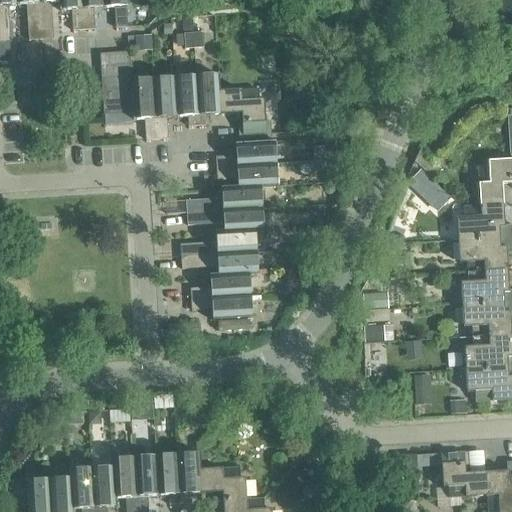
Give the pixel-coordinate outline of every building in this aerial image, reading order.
[(15,0),(0,0),(0,43),(9,43),(7,11),(5,11),(4,7),(16,6),(15,0)] [(37,0),(15,0),(16,6),(27,5),(28,10),(26,10),(28,42),(40,41),(37,0)] [(37,0),(40,41),(52,40),(50,8),(49,8),(48,4),(58,3),(59,3),(59,0),(37,0)] [(80,0),(59,0),(59,3),(58,3),(59,12),(70,11),(72,32),(83,31),(80,0)] [(102,0),(80,0),(83,31),(94,30),(92,10),(103,9),(102,0)] [(124,0),(102,0),(103,9),(113,9),(115,29),(127,28),(124,0)] [(192,21),(181,22),(182,33),(193,33),(192,21)] [(201,34),(192,35),(193,49),(202,49),(201,34)] [(193,49),(192,35),(183,35),(184,50),(193,49)] [(150,37),(133,37),(133,52),(151,51),(150,37)] [(99,55),(100,67),(129,65),(128,53),(99,55)] [(100,67),(100,79),(129,77),(129,65),(100,67)] [(100,79),(101,91),(130,89),(129,82),(130,82),(129,77),(100,79)] [(218,77),(195,78),(198,127),(209,126),(209,117),(219,116),(218,93),(219,93),(218,77)] [(195,78),(173,79),(176,119),(187,118),(187,128),(198,127),(195,78)] [(173,79),(152,81),(156,141),(167,140),(165,119),(176,119),(173,79)] [(131,101),(131,114),(132,121),(143,121),(145,141),(156,141),(152,81),(130,82),(129,82),(130,89),(131,101)] [(101,91),(102,103),(131,101),(130,89),(101,91)] [(257,90),(219,93),(218,93),(219,116),(240,115),(241,124),(237,124),(238,137),(270,135),(269,122),(264,123),(263,101),(257,101),(257,90)] [(103,115),(131,114),(131,101),(102,103),(103,115)] [(214,158),(215,169),(275,166),(274,143),(234,146),(235,157),(214,158)] [(477,169),(479,207),(479,208),(502,207),(501,185),(509,185),(510,189),(511,188),(511,156),(508,156),(509,162),(487,163),(487,168),(477,169)] [(322,163),(310,164),(310,173),(323,172),(322,163)] [(237,185),(237,189),(237,190),(260,188),(260,189),(277,188),(276,183),(275,166),(215,169),(216,180),(236,179),(237,185)] [(437,212),(448,201),(419,173),(408,184),(437,212)] [(331,186),(327,186),(324,189),(324,193),(327,195),(331,195),(334,192),(334,188),(331,186)] [(185,202),(185,215),(261,211),(260,189),(260,188),(237,190),(237,189),(220,190),(221,202),(217,202),(217,200),(185,202)] [(455,219),(457,242),(511,238),(511,226),(503,227),(502,207),(479,208),(479,207),(462,208),(463,219),(455,219)] [(222,223),(223,233),(223,234),(254,232),(254,233),(262,232),(261,211),(185,215),(186,227),(218,225),(218,223),(222,223)] [(179,246),(180,258),(255,254),(254,233),(254,232),(223,234),(223,233),(214,233),(215,246),(211,246),(211,244),(179,246)] [(466,264),(466,274),(506,271),(505,251),(511,250),(511,238),(457,242),(458,264),(466,264)] [(216,266),(217,276),(217,278),(248,276),(248,277),(257,276),(255,254),(180,258),(180,270),(212,268),(212,266),(216,266)] [(459,284),(461,306),(511,303),(511,291),(507,292),(506,271),(466,274),(467,284),(459,284)] [(189,290),(190,301),(250,297),(248,277),(248,276),(217,278),(217,276),(209,277),(209,289),(189,290)] [(386,295),(363,296),(364,311),(387,310),(386,295)] [(250,297),(190,301),(190,312),(211,311),(211,322),(251,320),(250,297)] [(470,328),(470,338),(510,336),(509,316),(511,315),(511,303),(461,306),(462,329),(470,328)] [(249,321),(218,324),(218,333),(249,330),(249,321)] [(197,324),(167,326),(168,337),(198,335),(197,324)] [(382,327),(364,329),(365,345),(382,343),(382,327)] [(463,349),(465,371),(511,368),(511,356),(510,336),(470,338),(471,348),(463,349)] [(511,368),(465,371),(466,393),(474,393),(474,404),(511,401),(511,368)] [(429,377),(413,378),(414,392),(430,391),(429,377)] [(465,402),(449,402),(450,416),(465,415),(465,402)] [(100,413),(87,414),(88,426),(100,425),(100,413)] [(448,500),(486,497),(487,497),(485,474),(464,475),(463,466),(467,466),(466,454),(434,456),(435,468),(440,467),(442,489),(447,489),(448,500)] [(190,495),(200,495),(199,471),(200,471),(199,455),(176,456),(179,506),(190,505),(190,495)] [(168,506),(179,506),(176,456),(154,458),(157,498),(167,497),(168,506)] [(305,456),(297,465),(308,475),(316,466),(305,456)] [(398,458),(399,469),(415,468),(414,457),(398,458)] [(147,511),(146,498),(157,498),(154,458),(133,459),(136,511),(147,511)] [(124,511),(136,511),(133,459),(110,460),(111,469),(112,469),(114,500),(115,500),(124,499),(124,511)] [(487,497),(486,497),(486,511),(511,511),(511,463),(505,464),(506,473),(485,474),(487,497)] [(115,508),(115,500),(114,500),(112,469),(111,469),(90,470),(93,511),(103,511),(103,509),(115,508)] [(221,493),(222,503),(245,501),(244,479),(239,480),(238,469),(200,471),(199,471),(200,495),(221,493)] [(93,511),(90,470),(68,471),(68,480),(69,480),(71,511),(72,511),(82,510),(82,511),(93,511)] [(72,511),(71,511),(69,480),(68,480),(48,481),(49,511),(72,511)] [(49,511),(48,481),(25,482),(26,511),(49,511)] [(270,511),(270,510),(263,511),(262,500),(245,501),(222,503),(222,511),(270,511)]
